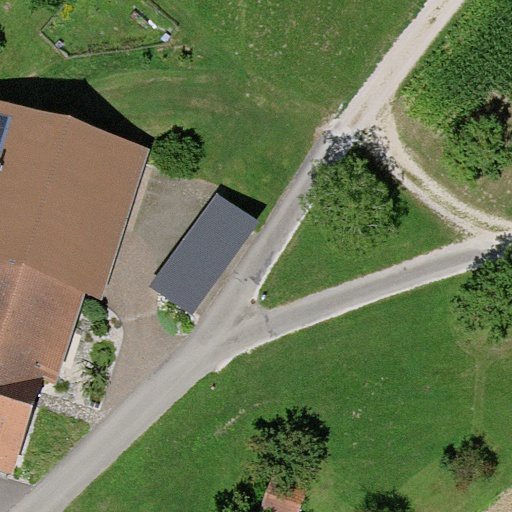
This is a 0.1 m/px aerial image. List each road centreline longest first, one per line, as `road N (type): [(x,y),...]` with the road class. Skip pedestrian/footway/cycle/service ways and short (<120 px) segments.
road 1 (residential): [(288,235),(193,350),(27,511)]
road 2 (track): [(511,256),(193,350)]
road 3 (track): [(455,0),(357,124),(288,235)]
road 4 (track): [(511,242),(357,124)]
